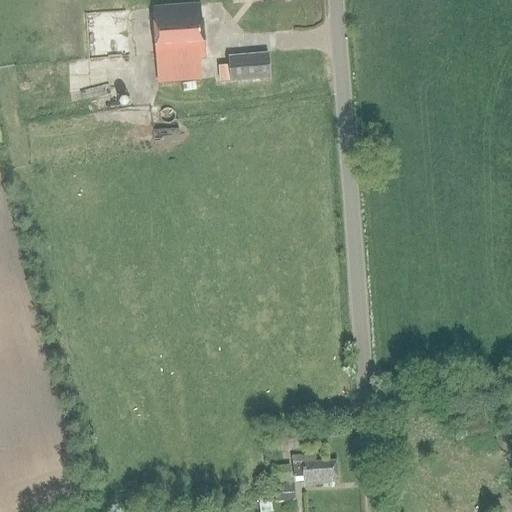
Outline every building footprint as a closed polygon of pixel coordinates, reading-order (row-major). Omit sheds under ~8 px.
[(154,15),(159,84),(198,81),(197,60),(203,60),(199,5),(148,9),(149,15),(154,15)] [(226,66),(227,83),(266,80),(265,56),(225,58),(226,66)] [(88,77),(112,76),(112,64),(88,65),(88,77)] [(218,83),(227,83),(226,66),(217,67),(218,83)] [(305,429),(277,431),(278,450),(306,448),(305,429)] [(316,455),(292,457),(293,478),(303,477),(304,485),(331,483),(331,479),(337,478),(336,461),(316,463),(316,455)] [(275,504),(296,502),(294,481),(290,482),(289,465),(272,466),(275,504)]
